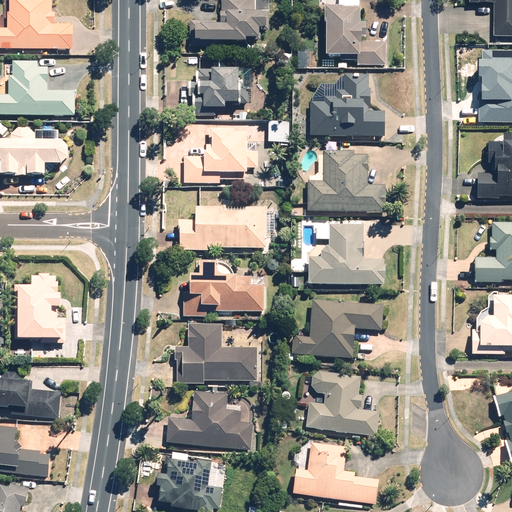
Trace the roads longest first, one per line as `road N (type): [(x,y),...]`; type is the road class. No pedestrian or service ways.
road 1 (residential): [(429,0),(435,150),(428,360),(451,480)]
road 2 (tertiary): [(96,511),(127,239)]
road 3 (tertiary): [(128,214),(128,0)]
road 4 (residential): [(0,222),(128,214)]
road 5 (residential): [(127,239),(0,226)]
